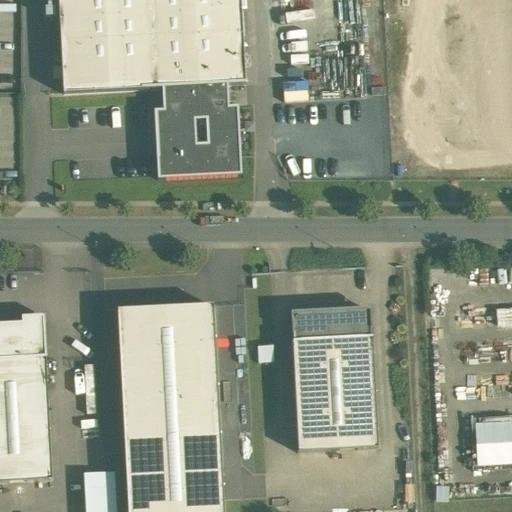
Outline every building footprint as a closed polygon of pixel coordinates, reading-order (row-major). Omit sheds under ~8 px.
[(58,0),(65,102),(164,96),(227,92),(248,91),(242,0),(58,0)] [(158,180),(241,175),(238,115),(228,115),(227,92),(164,96),(165,118),(155,119),(158,180)] [(415,165),(441,164),(440,141),(415,142),(415,165)] [(224,511),(213,310),(118,315),(128,511),(224,511)] [(350,312),(290,315),(291,336),(292,336),(292,344),(293,344),(371,340),(371,332),(371,327),(351,327),(350,312)] [(0,361),(46,359),(44,318),(21,319),(21,325),(0,326),(0,361)] [(371,340),(293,344),(292,344),(297,455),(377,451),(372,340),(371,340)] [(0,487),(53,484),(46,359),(0,361),(0,487)] [(511,425),(475,427),(477,468),(511,466),(511,425)] [(119,511),(118,473),(86,474),(87,511),(119,511)]
